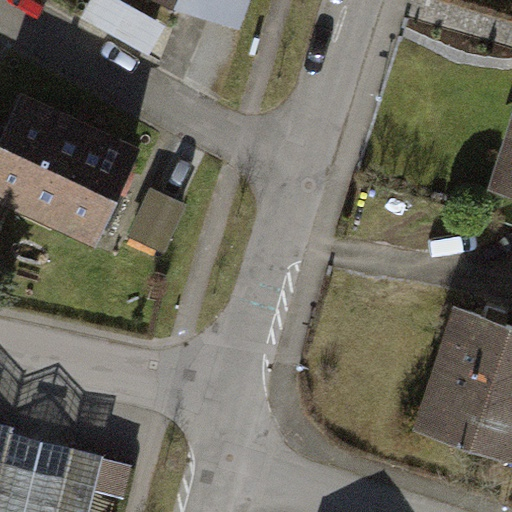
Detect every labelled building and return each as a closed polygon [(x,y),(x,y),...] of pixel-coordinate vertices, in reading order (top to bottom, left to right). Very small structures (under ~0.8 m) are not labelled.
[(99,233),(137,151),(27,99),(12,131),(0,156),(0,186),(26,198),(32,186),(67,203),(61,215),(99,233)] [(0,156),(12,131),(0,124),(0,156)] [(511,153),(501,191),(511,194),(511,153)] [(187,204),(158,189),(135,236),(165,251),(187,204)] [(511,323),(464,307),(423,423),(511,453),(511,323)] [(0,511),(100,511),(104,496),(0,469),(0,511)]
